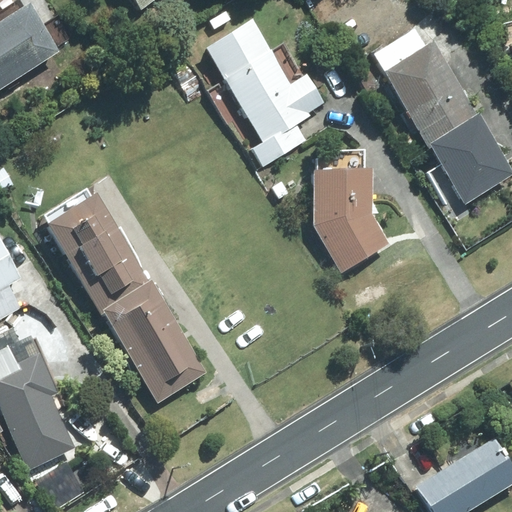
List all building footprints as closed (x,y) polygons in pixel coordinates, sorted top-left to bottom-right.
[(124,0),(138,17),(158,0),(124,0)] [(0,91),(53,56),(19,6),(0,18),(0,91)] [(214,102),(259,170),(304,140),(295,126),(323,108),(302,76),(287,86),(245,22),(199,52),(226,94),(214,102)] [(382,74),(377,78),(464,207),(510,177),(423,47),(419,50),(407,32),(371,56),(382,74)] [(511,34),(499,39),(511,74),(511,34)] [(307,230),(337,275),(384,247),(365,216),(365,176),(307,176),(307,230)] [(203,375),(87,196),(36,229),(152,408),(203,375)] [(0,314),(14,305),(4,290),(21,279),(0,248),(0,314)] [(9,367),(0,347),(0,427),(23,474),(72,450),(47,401),(53,398),(32,356),(9,367)] [(462,511),(511,479),(486,439),(436,472),(419,446),(392,464),(423,511),(462,511)]
